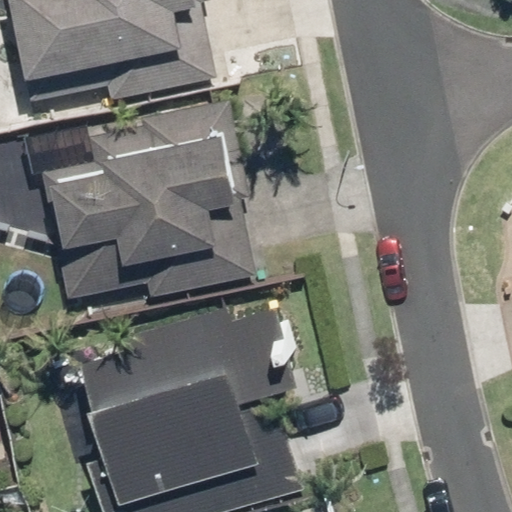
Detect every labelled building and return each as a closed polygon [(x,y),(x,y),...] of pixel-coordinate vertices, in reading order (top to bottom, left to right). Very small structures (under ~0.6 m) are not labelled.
[(115,96),(229,73),(218,20),(200,24),(195,0),(22,0),(34,60),(104,46),(115,96)] [(161,286),(271,257),(227,90),(95,124),(101,146),(47,160),(81,291),(157,271),(161,286)] [(139,335),(92,348),(137,511),(209,511),(316,483),(287,378),(312,371),(290,293),(247,305),(244,295),(136,325),(139,335)] [(511,303),(500,306),(511,364),(511,303)] [(0,435),(17,432),(0,355),(0,435)]
